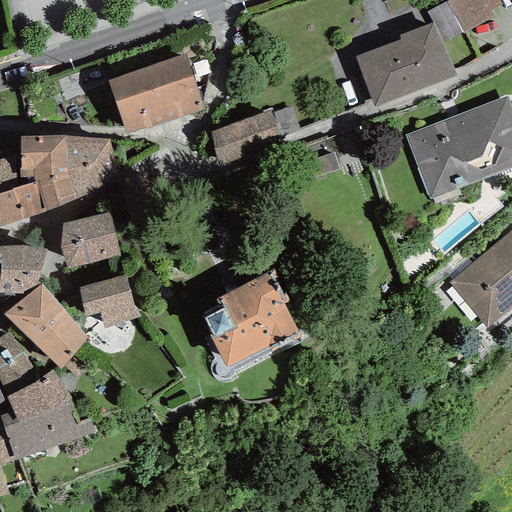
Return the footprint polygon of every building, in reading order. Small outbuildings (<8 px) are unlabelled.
[(430,23),(346,57),(366,107),(450,74),(430,23)] [(186,51),(112,78),(131,131),(205,104),(186,51)] [(511,114),(505,95),(398,134),(421,198),(511,164),(511,114)] [(268,110),(204,135),(216,167),(280,142),(268,110)] [(65,131),(20,132),(19,175),(37,177),(45,209),(92,190),(119,172),(107,137),(65,131)] [(0,224),(45,209),(37,177),(0,188),(0,224)] [(111,213),(58,224),(65,262),(119,251),(111,213)] [(511,297),(511,223),(442,278),(478,324),(511,297)] [(0,280),(30,288),(46,247),(0,246),(0,258),(0,262),(0,280)] [(261,257),(186,296),(215,353),(291,315),(261,257)] [(126,273),(76,288),(85,316),(99,311),(103,324),(138,313),(126,273)] [(60,361),(82,336),(42,285),(5,312),(60,361)] [(9,330),(0,336),(0,377),(5,386),(33,368),(9,330)] [(77,421),(68,398),(50,370),(6,393),(12,407),(0,410),(0,415),(0,416),(7,434),(0,436),(0,462),(2,466),(95,434),(89,417),(77,421)]
